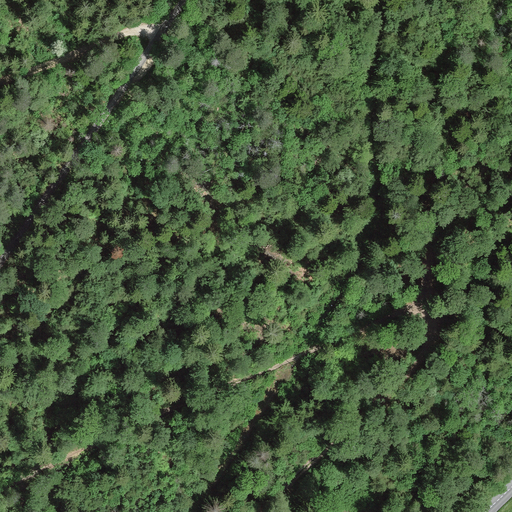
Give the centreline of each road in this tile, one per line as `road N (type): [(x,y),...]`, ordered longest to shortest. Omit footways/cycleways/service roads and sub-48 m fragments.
road 1 (track): [(0,495),(352,315),(400,300),(419,306),(425,356),(259,511)]
road 2 (track): [(0,263),(189,0)]
road 3 (track): [(167,28),(124,35),(0,84)]
